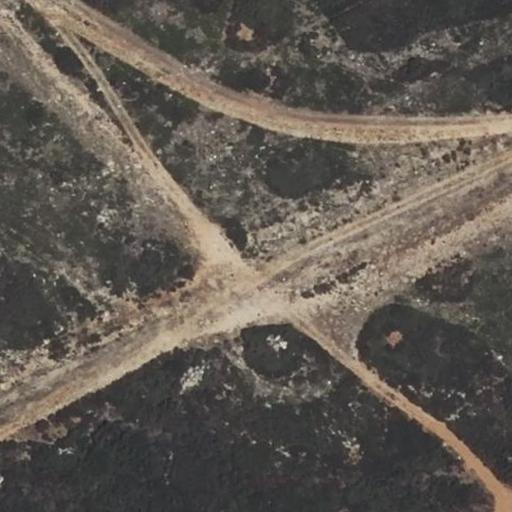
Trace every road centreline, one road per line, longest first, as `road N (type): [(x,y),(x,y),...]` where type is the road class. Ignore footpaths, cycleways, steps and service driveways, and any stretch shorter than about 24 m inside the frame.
road 1 (track): [(64,7),(224,103),(352,132),(511,122)]
road 2 (track): [(241,294),(158,184),(54,0)]
road 3 (track): [(241,294),(511,177)]
road 4 (track): [(0,413),(241,294)]
